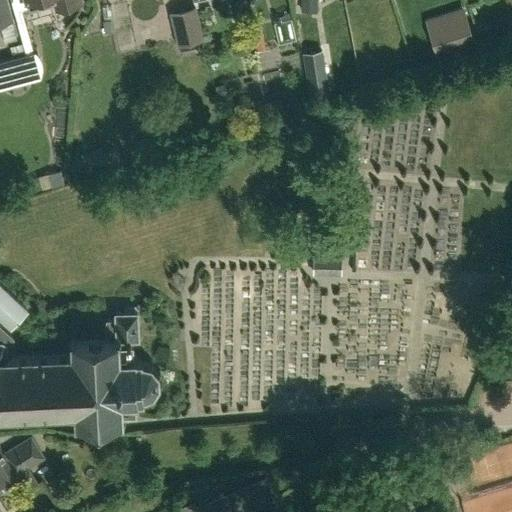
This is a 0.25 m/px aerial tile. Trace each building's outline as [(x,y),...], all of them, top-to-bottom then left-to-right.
[(0,0),(0,22),(11,19),(6,0),(0,0)] [(25,0),(21,1),(21,0),(12,0),(28,54),(0,62),(0,87),(43,75),(43,70),(43,67),(42,59),(40,53),(33,45),(22,8),(54,0),(56,9),(82,2),(81,0),(25,0)] [(197,4),(170,11),(178,45),(179,45),(205,39),(197,4)] [(430,32),(438,57),(477,44),(465,8),(449,13),(453,24),(430,32)] [(261,52),(273,51),(270,31),(258,32),(261,52)] [(310,93),(329,91),(323,51),(304,54),(310,93)] [(342,274),(343,251),(314,251),(314,273),(342,274)] [(0,337),(3,340),(0,340),(0,413),(15,412),(15,416),(19,417),(18,412),(36,412),(36,415),(39,415),(38,411),(55,411),(56,415),(59,414),(58,411),(72,411),(73,421),(76,421),(76,425),(80,425),(80,421),(120,419),(121,422),(123,422),(123,420),(127,420),(127,417),(123,417),(123,413),(137,413),(135,398),(138,399),(138,396),(144,397),(144,395),(150,392),(154,395),(156,392),(153,390),(160,383),(162,383),(162,381),(159,381),(159,372),(161,372),(161,369),(159,369),(152,364),(154,362),(153,360),(150,363),(142,360),(142,357),(136,357),(137,355),(133,356),(132,339),(140,338),(138,310),(116,312),(116,318),(106,319),(107,338),(76,340),(75,337),(72,337),(72,340),(68,340),(69,353),(55,354),(55,349),(53,349),(53,352),(35,354),(35,350),(32,350),(32,353),(15,355),(15,349),(13,350),(13,338),(0,325),(0,317),(11,328),(28,310),(0,283),(0,337)] [(44,457),(31,436),(4,453),(0,446),(0,488),(18,477),(16,474),(44,457)] [(241,511),(250,509),(241,487),(197,506),(199,511),(241,511)]
